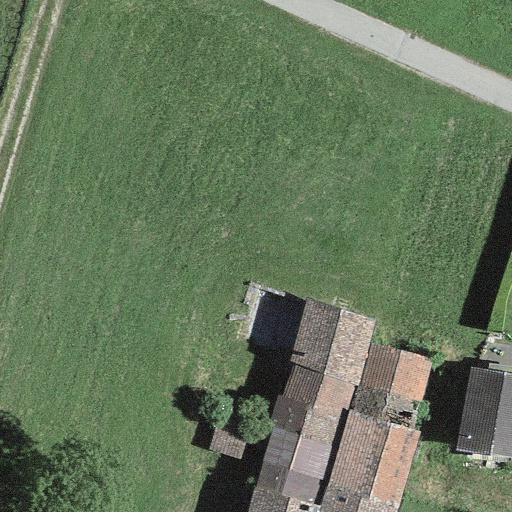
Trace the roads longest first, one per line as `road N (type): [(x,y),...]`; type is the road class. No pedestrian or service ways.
road 1 (unclassified): [(296,0),(511,98)]
road 2 (track): [(49,0),(0,163)]
